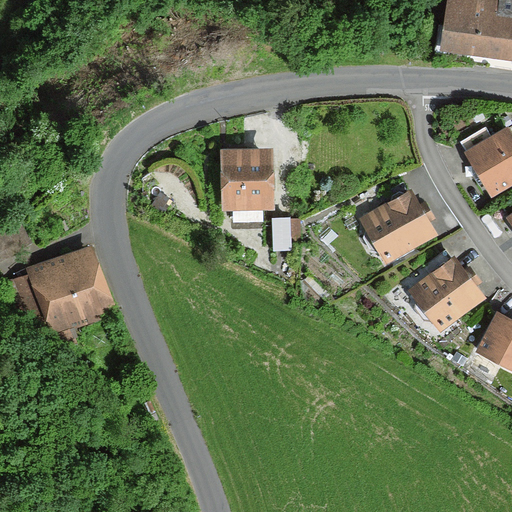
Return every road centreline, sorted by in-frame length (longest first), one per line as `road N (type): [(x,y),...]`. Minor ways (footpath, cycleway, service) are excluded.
road 1 (unclassified): [(215,511),(113,233),(109,207),(120,157),(156,123),(205,104),(325,83),(426,81)]
road 2 (residential): [(426,81),(432,152),(475,229),(511,264)]
